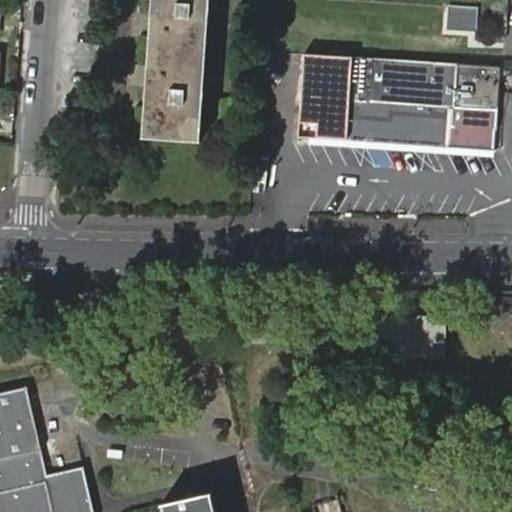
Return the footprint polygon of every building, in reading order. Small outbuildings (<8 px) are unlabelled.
[(151,0),(141,138),(202,143),(212,0),(151,0)] [(458,66),(353,58),(346,143),(361,144),(496,154),(502,69),(458,66)] [(511,300),(498,299),(496,330),(511,332),(511,300)] [(363,354),(364,318),(245,308),(241,341),(363,354)] [(442,356),(443,321),(364,318),(363,354),(435,356),(442,356)] [(0,511),(89,511),(83,469),(46,477),(26,390),(0,394),(0,511)] [(218,511),(214,490),(160,503),(162,511),(218,511)]
